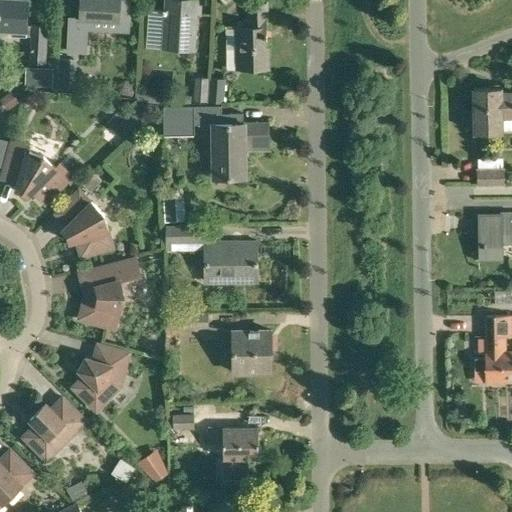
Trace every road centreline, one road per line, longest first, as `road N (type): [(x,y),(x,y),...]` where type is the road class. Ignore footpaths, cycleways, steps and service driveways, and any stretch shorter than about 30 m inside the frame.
road 1 (residential): [(421,451),(414,0)]
road 2 (residential): [(320,451),(314,0)]
road 3 (residential): [(0,230),(24,253),(32,281),(33,316),(16,357)]
